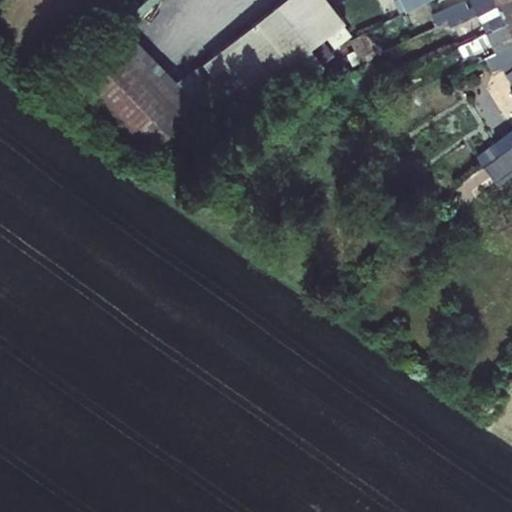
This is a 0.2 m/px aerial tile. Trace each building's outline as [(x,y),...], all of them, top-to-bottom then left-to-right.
[(245,121),(321,63),(307,48),(345,23),(325,0),(281,0),(200,61),(245,121)] [(402,0),(410,15),(437,0),(402,0)] [(471,0),(477,11),(496,0),(471,0)] [(474,12),(483,29),(511,14),(511,0),(496,0),(477,11),(474,12)] [(431,20),(436,29),(454,20),(455,22),(470,15),(465,4),(431,20)] [(492,48),(500,44),(511,38),(511,14),(483,29),(492,48)] [(117,24),(58,78),(136,162),(197,108),(117,24)] [(511,38),(500,44),(511,62),(511,38)]
